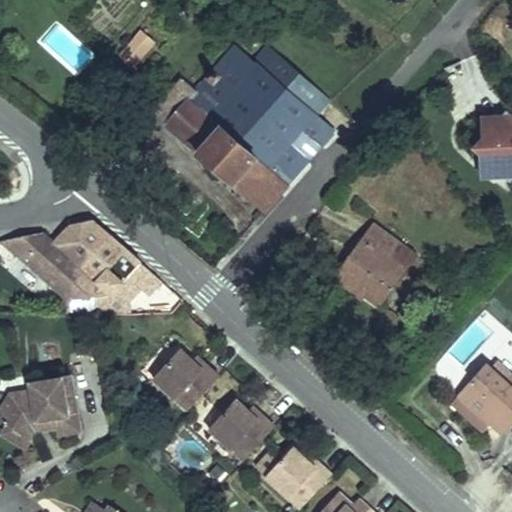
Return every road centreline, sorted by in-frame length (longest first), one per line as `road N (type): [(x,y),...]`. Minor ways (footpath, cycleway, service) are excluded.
road 1 (residential): [(467,0),(210,297)]
road 2 (tertiary): [(444,511),(210,297)]
road 3 (tertiary): [(210,297),(86,180)]
